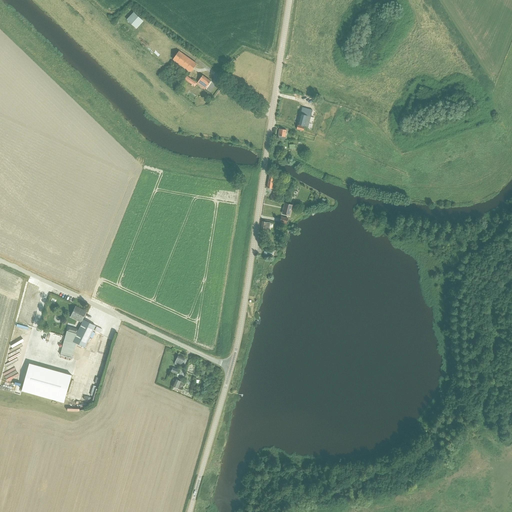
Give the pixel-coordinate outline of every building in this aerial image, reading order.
[(138,29),(145,22),(135,12),(128,20),(138,29)] [(191,72),(197,64),(179,51),(173,59),(191,72)] [(200,79),(197,83),(201,86),(201,87),(204,89),(208,85),(211,81),(202,75),(200,79)] [(184,79),(195,86),(197,83),(187,76),(184,79)] [(302,107),(296,129),(303,130),(304,127),(308,128),(312,110),(302,107)] [(285,140),(286,130),(279,129),(278,139),(285,140)] [(270,173),(267,188),(274,189),(275,185),(275,183),(274,183),(273,182),(273,179),(277,180),(278,175),(270,173)] [(285,203),(282,213),(290,215),(292,205),(285,203)] [(262,221),(261,229),(269,230),(270,222),(262,221)] [(264,251),(263,256),(272,257),(272,253),(270,252),(271,248),(265,247),(264,251)] [(76,307),(72,315),(82,320),(86,312),(76,307)] [(77,334),(73,341),(76,343),(85,347),(96,326),(84,320),(79,330),(77,334)] [(72,331),(67,330),(60,355),(72,358),(76,343),(73,341),(77,334),(72,332),(72,331)] [(183,362),(185,358),(178,355),(174,364),(177,365),(178,363),(181,365),(182,362),(183,362)] [(29,363),(22,391),(64,402),(72,375),(29,363)] [(175,379),(172,386),(178,388),(178,387),(181,381),(175,379)]
